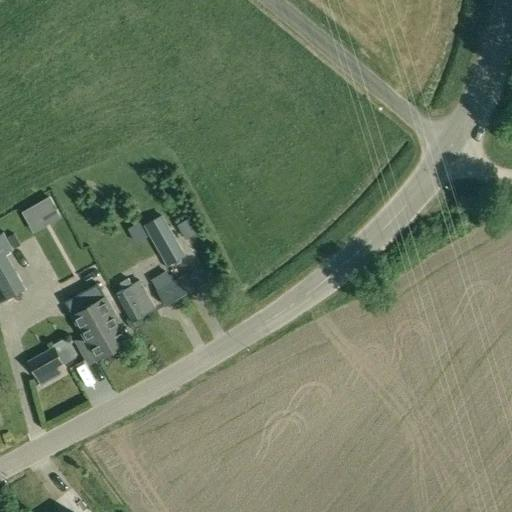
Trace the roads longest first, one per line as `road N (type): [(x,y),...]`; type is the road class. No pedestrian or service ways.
road 1 (tertiary): [(0,470),(233,348),(294,307),(371,241),(447,148)]
road 2 (unclassified): [(269,0),(447,148)]
road 3 (tertiary): [(447,148),(488,76),(504,0)]
